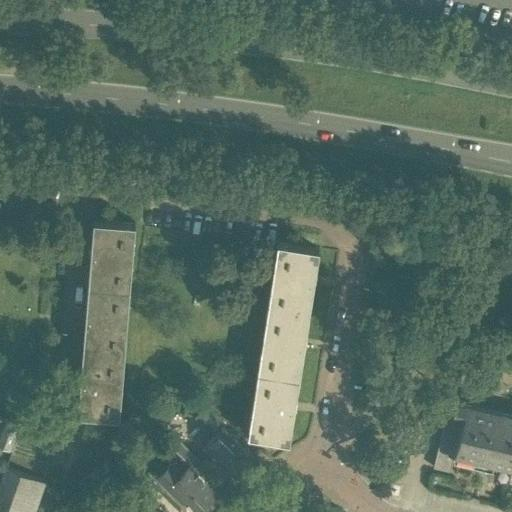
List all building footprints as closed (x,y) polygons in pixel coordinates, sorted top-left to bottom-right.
[(93,217),(91,250),(132,253),(134,220),(93,217)] [(277,240),(272,272),(313,279),(318,246),(277,240)] [(91,250),(88,282),(129,285),(132,253),(91,250)] [(272,272),(267,304),(308,310),(313,279),(272,272)] [(88,282),(86,314),(127,317),(129,285),(88,282)] [(267,304),(262,336),(304,342),(308,310),(267,304)] [(86,314),(83,346),(124,349),(127,317),(86,314)] [(262,336),(257,368),(299,374),(304,342),(262,336)] [(83,346),(81,378),(122,381),(124,349),(83,346)] [(257,368),(252,400),(294,406),(299,374),(257,368)] [(81,378),(78,411),(119,414),(122,381),(81,378)] [(450,470),(454,452),(511,465),(511,418),(466,408),(468,402),(455,399),(451,417),(445,415),(433,466),(450,470)] [(252,400),(247,432),(289,438),(294,406),(252,400)] [(204,403),(193,415),(209,430),(220,418),(204,403)] [(0,423),(0,443),(13,448),(25,416),(3,414),(0,423)] [(220,425),(201,444),(235,476),(244,467),(247,468),(251,463),(250,461),(253,457),(220,425)] [(169,462),(156,475),(169,488),(181,501),(186,496),(198,509),(216,490),(196,469),(202,462),(170,428),(161,437),(189,464),(179,473),(169,462)] [(100,431),(94,445),(116,453),(121,440),(100,431)] [(4,464),(0,477),(0,511),(33,511),(46,477),(4,464)] [(133,482),(112,503),(121,511),(165,511),(162,509),(161,510),(133,482)]
